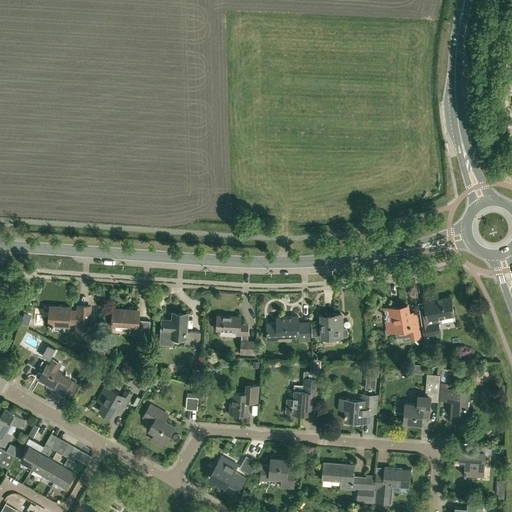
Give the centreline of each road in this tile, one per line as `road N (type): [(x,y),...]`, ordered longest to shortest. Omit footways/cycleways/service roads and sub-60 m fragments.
road 1 (tertiary): [(0,245),(259,262),(382,254)]
road 2 (residential): [(433,511),(437,465),(426,449),(209,431),(174,485)]
road 3 (secondary): [(458,121),(455,52),(464,0)]
road 4 (residential): [(105,445),(0,386)]
